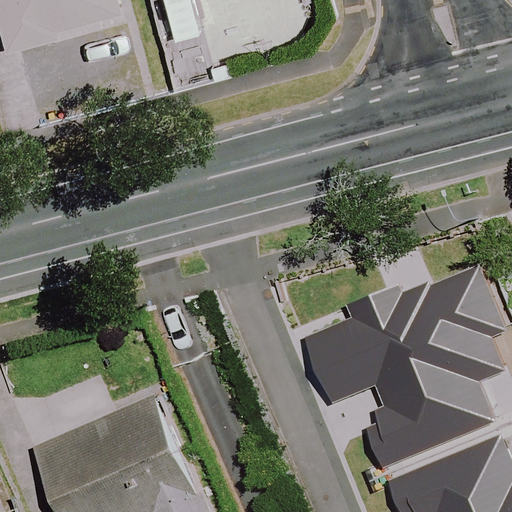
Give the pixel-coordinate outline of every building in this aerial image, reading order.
[(117,12),(113,0),(0,0),(0,51),(0,52),(59,35),(57,29),(117,12)] [(200,70),(191,34),(158,42),(167,79),(200,70)] [(375,467),(476,429),(470,412),(502,365),(393,291),(362,337),(403,364),(398,374),(312,406),(340,480),(375,467)] [(511,371),(497,377),(510,415),(511,414),(511,371)] [(209,511),(160,396),(33,451),(59,511),(209,511)] [(507,511),(476,429),(375,467),(392,511),(507,511)]
